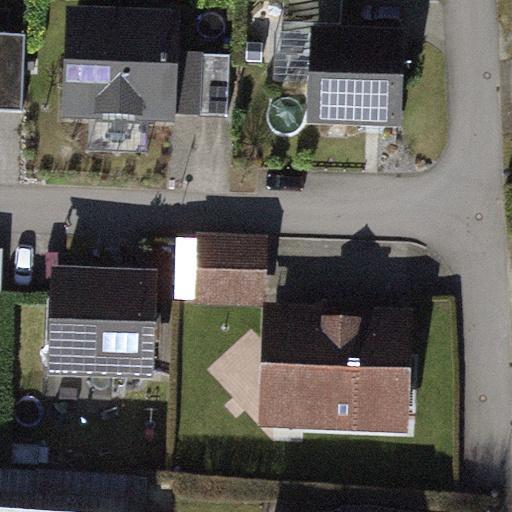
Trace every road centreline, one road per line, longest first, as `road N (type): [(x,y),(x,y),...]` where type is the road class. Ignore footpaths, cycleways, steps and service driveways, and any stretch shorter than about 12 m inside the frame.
road 1 (residential): [(486,215),(0,219)]
road 2 (residential): [(486,215),(506,464)]
road 3 (residential): [(478,0),(486,215)]
